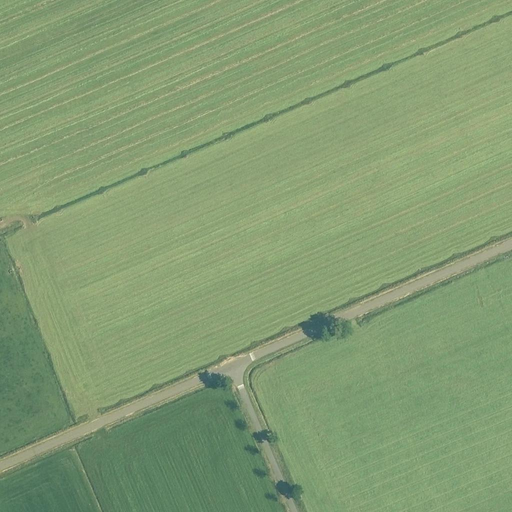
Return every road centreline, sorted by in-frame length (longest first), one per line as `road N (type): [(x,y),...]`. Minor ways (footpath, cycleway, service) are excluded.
road 1 (unclassified): [(234,365),(511,244)]
road 2 (unclassified): [(0,467),(234,365)]
road 3 (unclassified): [(296,511),(234,365)]
